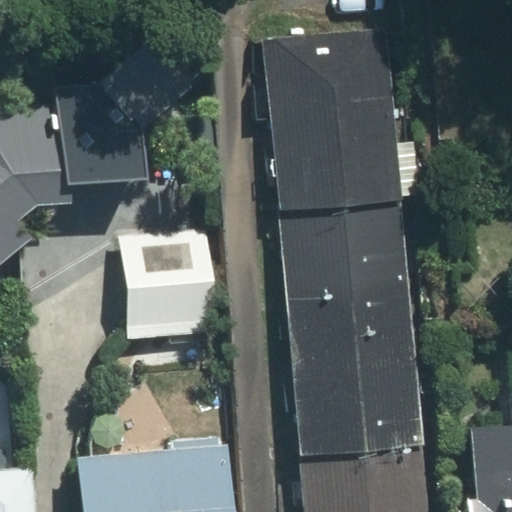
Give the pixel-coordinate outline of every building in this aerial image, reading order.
[(0,254),(13,244),(4,232),(66,182),(59,174),(180,77),(127,11),(4,109),(0,104),(0,254)] [(392,37),(257,43),(275,463),(410,457),(392,37)] [(204,222),(109,224),(111,343),(206,342),(204,222)] [(511,511),(511,422),(455,423),(455,505),(445,505),(445,511),(511,511)] [(206,511),(204,451),(53,458),(55,511),(206,511)] [(419,511),(417,468),(283,474),(284,511),(419,511)] [(21,511),(19,469),(0,469),(0,511),(21,511)]
